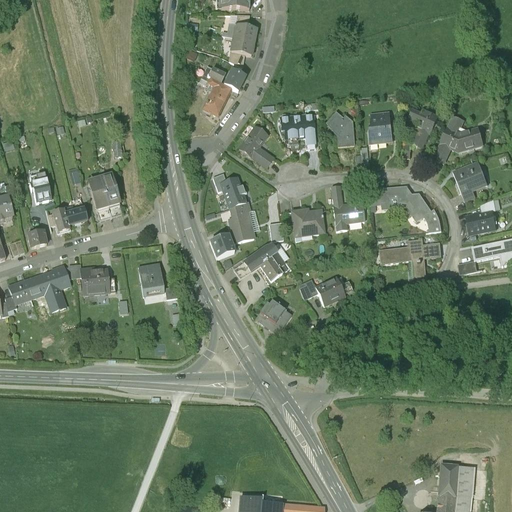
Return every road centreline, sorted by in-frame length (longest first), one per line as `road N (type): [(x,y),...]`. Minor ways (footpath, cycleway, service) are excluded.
road 1 (residential): [(319,389),(328,327),(347,313),(435,290),(453,257),(455,231),(445,201),(419,180),(294,185)]
road 2 (secondary): [(183,218),(162,97),(169,0)]
road 3 (unclassified): [(319,389),(511,396)]
road 4 (residential): [(0,273),(183,218)]
road 5 (residential): [(275,0),(272,50),(260,82),(214,145),(200,151)]
road 6 (tertiary): [(173,382),(0,377)]
road 7 (secondary): [(343,511),(270,388)]
